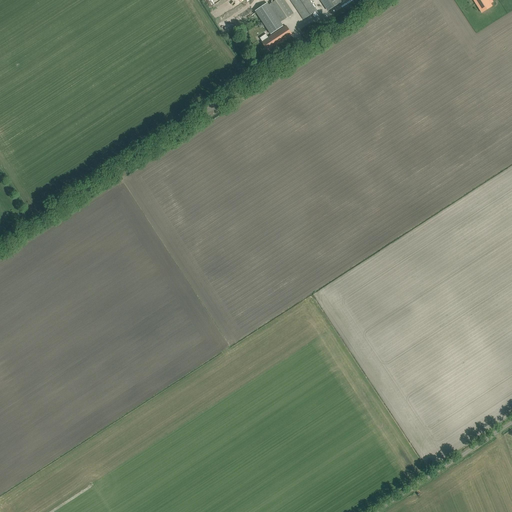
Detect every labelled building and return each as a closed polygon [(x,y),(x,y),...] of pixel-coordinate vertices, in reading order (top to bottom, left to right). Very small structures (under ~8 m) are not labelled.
[(293,13),(284,0),(275,0),(269,5),(280,22),(293,13)] [(290,0),(304,19),(316,11),(309,0),(290,0)] [(321,0),(328,11),(341,2),(339,0),(321,0)] [(473,0),(481,13),(491,7),(487,0),(473,0)] [(271,34),(283,26),(267,3),(255,11),(271,34)] [(286,26),(262,42),(268,51),(292,34),(286,26)]
